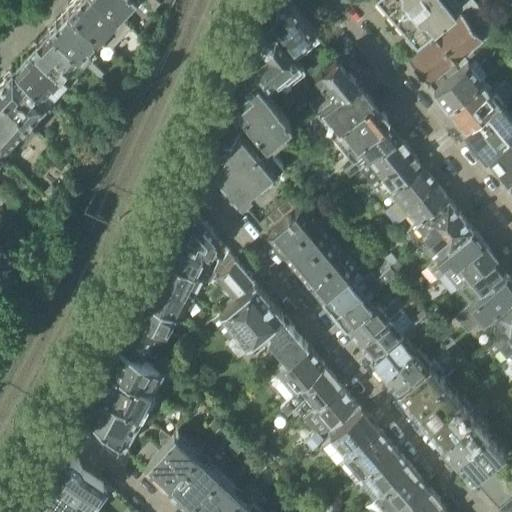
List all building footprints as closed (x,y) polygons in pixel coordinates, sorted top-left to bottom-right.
[(100,0),(72,0),(66,7),(100,38),(110,48),(129,27),(118,16),(100,0)] [(100,0),(118,16),(120,14),(122,15),(135,0),(100,0)] [(142,0),(142,1),(152,11),(159,4),(154,0),(142,0)] [(276,13),(269,18),(292,47),(309,33),(315,41),(319,37),(313,30),(314,29),(290,0),(279,0),(276,3),(275,11),(276,13)] [(401,23),(413,37),(456,0),(383,0),(403,22),(401,23)] [(432,88),(447,106),(481,78),(477,75),(482,71),(473,60),(468,64),(463,58),(496,30),(471,0),(456,0),(413,37),(400,47),(406,54),(406,55),(412,62),(421,73),(427,80),(433,87),(432,88)] [(48,27),(47,28),(81,59),(98,75),(101,72),(90,61),(94,56),(89,51),(100,38),(66,7),(55,19),(47,27),(48,27)] [(30,46),(29,46),(63,79),(81,59),(47,28),(36,39),(29,46),(30,46)] [(248,69),(253,75),(264,89),(283,73),(284,74),(299,62),(274,31),(267,32),(262,36),(259,42),(265,51),(251,62),(248,69)] [(154,32),(147,40),(153,46),(160,37),(154,32)] [(23,54),(11,66),(44,100),(63,79),(29,46),(29,47),(28,46),(22,53),(23,54)] [(313,73),(332,98),(355,81),(335,56),(320,67),(313,73)] [(309,69),(313,73),(320,67),(317,63),(309,69)] [(0,93),(31,124),(49,105),(44,100),(11,66),(4,74),(0,78),(0,93)] [(233,104),(239,111),(265,140),(289,120),(264,89),(253,75),(243,84),(246,88),(237,95),(233,103),(233,104)] [(464,127),(502,96),(511,87),(511,86),(505,78),(504,79),(503,78),(497,84),(494,81),(487,86),(481,78),(447,106),(456,117),(456,120),(459,124),(461,124),(464,127)] [(310,147),(329,133),(370,100),(370,97),(366,91),(363,91),(355,81),(332,98),(330,100),(324,92),(309,103),(315,111),(294,127),(310,147)] [(31,124),(0,93),(0,148),(4,152),(9,147),(17,138),(21,142),(34,128),(31,124)] [(464,127),(485,154),(511,132),(511,119),(510,117),(511,115),(511,108),(502,96),(464,127)] [(344,153),(345,152),(387,120),(386,119),(386,116),(383,111),(380,111),(379,111),(370,100),(329,133),(344,153)] [(265,140),(239,111),(232,117),(236,122),(220,136),(222,139),(217,143),(221,148),(211,157),(210,166),(237,198),(238,198),(244,206),(264,189),(257,181),(275,166),(282,160),(265,140)] [(344,178),(357,168),(398,135),(387,120),(345,152),(352,161),(343,168),(346,171),(341,174),(344,178)] [(511,180),(509,183),(511,187),(511,132),(485,154),(505,179),(511,174),(511,180)] [(369,182),(370,183),(411,151),(398,135),(357,168),(369,182)] [(15,152),(9,147),(4,152),(9,158),(15,152)] [(381,198),(391,191),(423,166),(411,151),(370,183),(376,191),(381,198)] [(79,175),(89,184),(89,183),(95,174),(85,165),(82,170),(79,175)] [(388,206),(394,213),(435,181),(423,166),(391,191),(397,198),(388,206)] [(408,212),(415,221),(447,196),(435,181),(394,213),(399,220),(408,212)] [(59,191),(51,183),(43,191),(51,199),(59,191)] [(305,183),(258,223),(263,229),(311,190),(305,183)] [(412,237),(418,244),(460,212),(447,196),(415,221),(421,230),(412,237)] [(321,298),(356,269),(357,268),(303,203),(267,234),(321,298)] [(334,212),(343,224),(353,216),(343,205),(334,212)] [(185,208),(171,236),(208,255),(217,236),(218,236),(217,234),(216,235),(193,207),(185,208)] [(418,244),(430,259),(471,226),(460,212),(418,244)] [(353,217),(344,225),(351,233),(360,226),(353,217)] [(4,220),(0,224),(0,226),(5,230),(10,225),(4,220)] [(435,277),(437,275),(452,263),(482,239),(471,226),(430,259),(425,263),(430,271),(435,277)] [(171,236),(162,255),(209,279),(209,280),(210,280),(215,273),(225,264),(217,260),(212,270),(206,267),(211,257),(208,255),(171,236)] [(43,237),(37,245),(45,252),(51,244),(43,237)] [(450,292),(455,287),(495,256),(482,239),(452,263),(437,275),(450,292)] [(398,259),(387,245),(379,251),(389,265),(398,259)] [(162,255),(151,276),(190,295),(198,300),(209,280),(209,279),(162,255)] [(225,264),(215,273),(232,293),(251,277),(234,256),(225,264)] [(477,295),(507,271),(495,256),(455,287),(460,293),(470,285),(477,295)] [(321,298),(333,312),(389,266),(385,261),(371,273),(370,271),(363,277),(356,269),(321,298)] [(333,312),(344,326),(373,302),(367,296),(381,285),(381,284),(394,273),(389,266),(333,312)] [(466,330),(481,318),(511,293),(511,277),(510,275),(507,271),(477,295),(454,314),(466,330)] [(401,281),(406,288),(414,281),(409,275),(401,281)] [(151,276),(141,295),(179,314),(180,315),(190,295),(151,276)] [(255,281),(254,279),(210,315),(228,336),(224,340),(237,355),(269,330),(269,329),(266,325),(281,312),(281,311),(279,309),(279,310),(273,302),(266,294),(255,281)] [(415,299),(424,310),(431,304),(422,293),(415,299)] [(488,324),(498,336),(511,325),(511,293),(481,318),(487,325),(488,324)] [(141,295),(132,313),(169,332),(170,329),(167,327),(171,318),(175,321),(179,314),(141,295)] [(357,341),(358,342),(388,316),(403,305),(395,297),(382,308),(375,300),(373,302),(344,326),(357,341)] [(428,313),(437,324),(442,320),(433,309),(428,313)] [(267,335),(287,358),(304,340),(281,312),(266,325),(269,329),(269,330),(267,335)] [(132,313),(123,332),(148,344),(153,335),(159,338),(160,336),(168,340),(171,333),(169,332),(132,313)] [(358,342),(371,358),(415,321),(412,318),(409,320),(406,316),(395,324),(388,316),(358,342)] [(383,372),(413,348),(414,346),(408,339),(419,331),(415,326),(418,323),(415,321),(371,358),(383,372)] [(510,353),(511,351),(511,325),(498,336),(486,346),(490,351),(496,346),(498,348),(503,344),(510,353)] [(123,332),(117,345),(154,363),(158,358),(145,351),(148,344),(123,332)] [(274,369),(292,391),(322,361),(304,340),(287,358),(274,369)] [(117,345),(106,366),(148,388),(161,395),(164,389),(155,384),(156,381),(160,383),(166,369),(154,363),(117,345)] [(383,372),(396,387),(429,360),(424,354),(420,357),(413,348),(383,372)] [(465,352),(458,358),(463,364),(471,358),(465,352)] [(471,358),(464,364),(470,371),(477,365),(471,358)] [(410,405),(411,405),(444,378),(429,360),(396,387),(404,397),(404,398),(410,405)] [(339,380),(322,361),(292,391),(279,404),(287,412),(294,406),(303,415),(315,404),(339,380)] [(106,366),(93,391),(135,412),(148,388),(106,366)] [(418,415),(425,422),(458,394),(444,378),(411,405),(419,414),(418,415)] [(339,380),(315,404),(303,415),(315,430),(306,439),(311,445),(322,436),(320,433),(356,401),(339,380)] [(135,412),(93,391),(84,410),(104,427),(119,442),(135,412)] [(440,440),(473,412),(458,394),(425,422),(433,432),(440,440)] [(321,441),(328,449),(338,461),(339,459),(378,426),(372,420),(361,406),(321,441)] [(455,458),(455,457),(488,430),(489,430),(485,425),(485,426),(473,412),(440,440),(449,449),(448,450),(455,458)] [(212,417),(204,425),(212,432),(220,424),(212,417)] [(356,480),(357,480),(395,447),(384,434),(384,433),(378,426),(339,459),(350,472),(349,472),(356,480)] [(463,467),(470,475),(490,459),(503,447),(488,430),(455,457),(464,467),(463,467)] [(156,476),(165,485),(196,453),(173,431),(158,447),(143,463),(144,464),(143,464),(156,476)] [(243,443),(253,452),(263,443),(253,433),(243,443)] [(151,437),(134,454),(134,455),(143,463),(158,447),(155,444),(157,442),(151,437)] [(373,498),(374,497),(411,465),(406,459),(405,459),(395,447),(357,480),(359,483),(373,498)] [(175,493),(187,505),(217,473),(198,455),(201,451),(200,449),(196,453),(165,485),(175,494),(175,493)] [(49,475),(87,502),(92,505),(95,501),(90,497),(102,480),(81,466),(74,456),(71,454),(63,453),(63,454),(49,475)] [(470,475),(477,483),(497,466),(490,459),(470,475)] [(374,497),(386,511),(393,511),(426,484),(416,472),(411,465),(374,497)] [(477,483),(483,490),(503,474),(497,466),(477,483)] [(221,511),(239,494),(217,473),(187,505),(194,511),(221,511)] [(483,490),(489,498),(509,481),(503,474),(483,490)] [(35,496),(34,497),(55,511),(79,511),(87,502),(49,475),(40,489),(35,496)] [(357,480),(356,480),(350,485),(353,488),(359,483),(357,480)] [(489,498),(497,506),(511,493),(511,484),(509,481),(489,498)] [(439,511),(445,507),(439,500),(440,499),(430,488),(426,484),(393,511),(439,511)] [(306,487),(297,495),(307,505),(316,497),(306,487)] [(511,511),(511,493),(497,506),(501,511),(511,511)] [(258,511),(239,494),(221,511),(258,511)] [(55,511),(34,497),(26,509),(26,510),(24,511),(55,511)]
